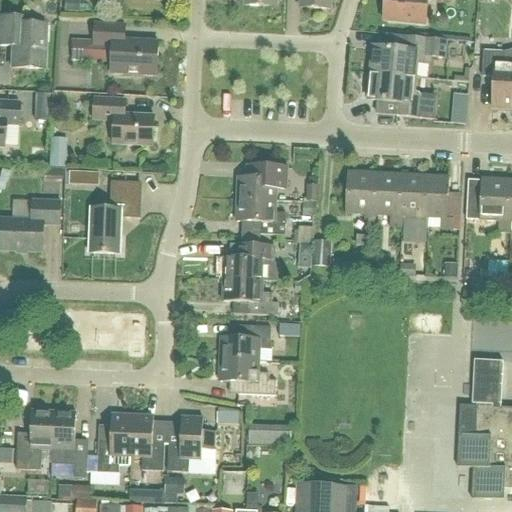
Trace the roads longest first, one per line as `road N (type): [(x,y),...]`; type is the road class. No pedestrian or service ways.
road 1 (residential): [(0,376),(161,382),(164,294)]
road 2 (residential): [(511,145),(334,137)]
road 3 (residential): [(192,131),(164,294)]
road 4 (residential): [(0,289),(164,294)]
road 5 (residential): [(194,40),(337,47)]
road 6 (residential): [(334,137),(192,131)]
